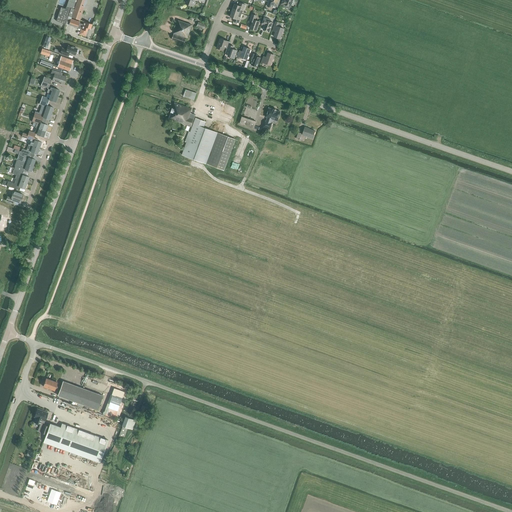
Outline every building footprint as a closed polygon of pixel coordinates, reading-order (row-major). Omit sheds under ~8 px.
[(68,0),(66,9),(61,7),(59,13),(68,16),(80,20),(86,0),(68,0)] [(232,10),(239,13),(240,10),(242,11),(243,11),(245,5),(240,3),(239,5),(234,4),(232,10)] [(234,18),(233,21),(239,23),(241,17),(238,16),(239,13),(232,10),(230,17),(234,18)] [(56,21),(65,24),(68,16),(59,13),(56,21)] [(250,28),(257,31),(260,21),(256,20),(257,16),(252,14),(249,21),(252,22),(250,28)] [(263,30),(270,32),(273,22),(270,21),(270,19),(264,17),(262,24),(265,25),(263,30)] [(69,25),(81,29),(79,34),(85,36),(87,30),(88,31),(89,29),(90,29),(90,28),(92,28),(93,26),(92,25),(92,24),(84,21),(83,23),(71,19),(69,25)] [(176,28),(172,39),(184,44),(186,39),(184,38),(185,37),(188,38),(192,25),(178,21),(177,25),(175,25),(174,27),(176,28)] [(274,37),(280,39),(284,28),(278,26),(279,23),(276,21),(272,33),(275,34),(274,37)] [(217,48),(223,50),(224,48),(227,49),(229,42),(220,38),(217,48)] [(60,53),(67,56),(68,53),(75,55),(77,49),(68,45),(67,50),(62,48),(60,53)] [(227,56),(234,59),(237,50),(232,49),(233,46),(229,45),(226,54),(228,55),(227,56)] [(237,58),(240,59),(241,58),(247,60),(251,49),(244,47),(242,52),(240,51),(237,58)] [(251,65),(258,67),(261,58),(257,57),(258,55),(252,53),(250,61),(253,62),(251,65)] [(261,64),(264,65),(265,64),(271,66),(274,55),(268,53),(266,58),(263,57),(261,64)] [(54,65),(53,69),(61,72),(62,68),(69,71),(72,64),(71,64),(73,60),(62,56),(58,66),(54,65)] [(39,65),(51,69),(53,64),(41,60),(39,65)] [(60,84),(61,84),(64,84),(66,77),(62,75),(63,73),(52,69),(51,73),(54,75),(52,81),(60,83),(60,84)] [(48,89),(47,92),(51,94),(58,96),(60,90),(53,88),(48,86),(49,83),(42,81),(40,85),(47,88),(48,89)] [(184,96),(194,100),(196,93),(186,90),(184,96)] [(49,100),(55,102),(58,96),(51,94),(49,100)] [(190,113),(192,109),(175,103),(169,119),(191,126),(194,119),(195,115),(190,113)] [(44,111),(51,114),(54,108),(47,105),(46,107),(44,111)] [(277,121),(281,112),(269,108),(265,117),(267,118),(266,121),(265,121),(263,127),(270,130),(272,123),(269,122),(270,119),(277,121)] [(51,114),(44,111),(40,109),(39,112),(35,111),(33,117),(42,120),(43,117),(49,119),(51,114)] [(41,123),(42,120),(33,117),(31,121),(36,123),(34,128),(36,129),(36,128),(45,131),(47,125),(41,123)] [(240,124),(254,128),(256,122),(242,117),(240,124)] [(182,155),(203,163),(224,170),(235,139),(217,133),(204,128),(205,123),(195,119),(182,155)] [(309,129),(309,128),(305,127),(302,135),(312,139),(315,131),(309,129)] [(36,134),(43,137),(45,131),(36,128),(36,129),(35,133),(36,133),(37,134),(36,134)] [(29,142),(28,145),(39,148),(41,143),(35,140),(33,144),(29,142)] [(21,152),(30,155),(30,154),(31,152),(37,154),(39,148),(28,145),(26,150),(22,148),(21,152)] [(22,162),(33,166),(35,160),(29,158),(30,155),(21,152),(20,156),(24,157),(22,162)] [(19,161),(16,169),(23,172),(24,169),(31,172),(33,166),(22,162),(19,161)] [(19,176),(18,179),(17,180),(27,183),(29,177),(22,175),(22,173),(22,172),(14,169),(12,174),(19,176)] [(17,180),(18,179),(16,179),(14,183),(8,181),(6,186),(22,191),(23,188),(25,189),(27,183),(17,180)] [(6,201),(13,203),(14,201),(20,203),(23,194),(13,191),(11,198),(7,196),(6,201)] [(43,386),(55,390),(58,382),(46,378),(43,386)] [(58,396),(98,410),(103,396),(63,382),(58,396)] [(102,415),(114,419),(122,398),(114,395),(114,394),(112,391),(111,391),(102,415)] [(122,426),(128,428),(132,430),(135,420),(131,419),(136,405),(137,402),(138,399),(133,398),(132,400),(131,400),(122,426)] [(139,415),(144,417),(144,415),(146,415),(149,408),(142,405),(139,415)] [(34,422),(41,424),(42,420),(45,421),(48,413),(37,409),(34,417),(36,418),(34,422)] [(43,442),(99,463),(108,440),(62,423),(60,427),(50,423),(43,442)] [(118,437),(124,439),(128,428),(122,426),(118,437)]
